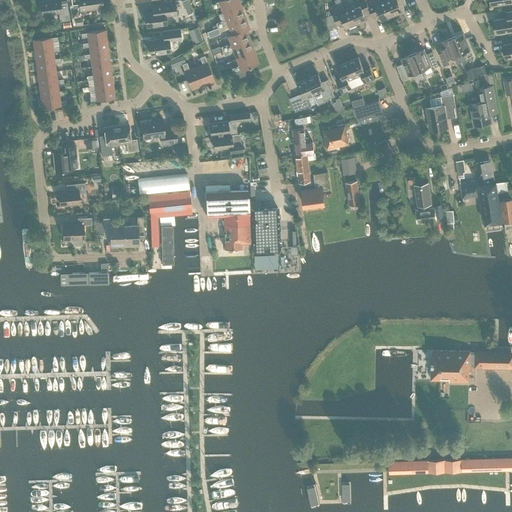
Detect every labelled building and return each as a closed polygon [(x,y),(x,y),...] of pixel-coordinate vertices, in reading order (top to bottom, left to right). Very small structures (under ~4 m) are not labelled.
[(69,20),(67,2),(60,3),(59,0),(51,0),(41,2),(42,15),(58,13),(59,21),(69,20)] [(102,1),(101,0),(71,0),(72,4),(79,3),(80,10),(102,7),(101,1),(102,1)] [(184,0),(182,1),(185,8),(191,6),(188,0),(184,0)] [(220,6),(222,13),(240,6),(238,0),(220,0),(218,1),(211,4),(213,9),(220,6)] [(363,12),(369,10),(366,2),(365,0),(352,0),(354,5),(349,8),(356,25),(367,20),(363,12)] [(383,0),(379,2),(378,0),(371,0),(366,2),(369,10),(373,18),(379,15),(381,21),(392,17),(385,0),(383,0)] [(385,0),(392,17),(402,12),(399,4),(405,2),(407,7),(408,7),(404,0),(385,0)] [(176,14),(174,2),(151,6),(152,13),(145,14),(146,27),(166,24),(165,16),(176,14)] [(217,28),(244,17),(240,6),(222,13),(226,21),(224,22),(222,21),(216,23),(217,28)] [(345,29),(356,25),(349,8),(343,10),(342,6),(331,10),(337,26),(343,23),(345,29)] [(511,31),(511,11),(506,12),(507,18),(493,20),(495,34),(511,31)] [(228,26),(231,35),(245,30),(249,29),(244,17),(217,28),(219,32),(225,30),(225,29),(226,27),(228,26)] [(188,30),(193,44),(203,40),(198,27),(188,30)] [(181,39),(179,29),(162,31),(163,39),(148,41),(150,55),(170,52),(168,41),(181,39)] [(81,38),(87,37),(88,42),(88,44),(107,41),(105,30),(87,32),(87,33),(81,33),(81,38)] [(220,47),(222,52),(230,49),(231,48),(249,41),(245,30),(231,35),(227,36),(231,45),(229,46),(227,45),(226,44),(220,47)] [(452,39),(452,38),(462,62),(466,60),(463,53),(470,50),(463,33),(455,36),(455,37),(452,39)] [(51,37),(32,40),(34,51),(53,48),(52,47),(52,42),(58,41),(57,37),(51,37)] [(457,64),(462,62),(452,38),(451,38),(452,39),(449,40),(448,39),(440,43),(442,48),(437,50),(442,62),(454,57),(457,64)] [(90,54),(90,55),(108,53),(107,41),(88,44),(88,42),(82,43),(83,47),(89,47),(90,54)] [(230,49),(222,52),(224,56),(230,53),(231,51),(232,50),(233,50),(236,59),(254,52),(249,41),(231,48),(230,49)] [(511,57),(511,43),(503,45),(505,59),(511,57)] [(58,46),(52,47),(53,48),(34,51),(36,62),(54,60),(54,59),(53,52),(59,51),(58,46)] [(413,54),(412,54),(422,78),(427,76),(426,75),(433,72),(431,69),(438,66),(432,52),(426,54),(424,49),(423,50),(416,53),(413,55),(413,54)] [(240,70),(258,63),(254,52),(236,59),(238,65),(231,68),(233,73),(240,70)] [(84,59),(90,58),(91,66),(110,64),(108,53),(90,55),(90,54),(84,54),(84,59)] [(403,64),(396,66),(402,81),(409,78),(408,76),(415,73),(418,80),(422,78),(412,54),(412,55),(409,56),(401,59),(403,64)] [(199,57),(202,64),(196,67),(203,85),(214,81),(207,62),(207,63),(204,55),(199,57)] [(182,63),(180,57),(169,61),(172,67),(182,63)] [(364,83),(374,79),(370,68),(364,70),(358,57),(348,62),(358,85),(364,83)] [(54,60),(36,62),(37,74),(56,71),(55,63),(61,62),(60,58),(54,59),(54,60)] [(184,71),(191,89),(203,85),(196,67),(189,69),(186,62),(182,64),(184,71)] [(351,88),(358,85),(348,62),(337,66),(342,80),(337,82),(341,93),(351,88)] [(93,78),(112,75),(110,64),(91,66),(93,75),(87,76),(87,80),(93,79),(93,78)] [(476,67),(465,71),(468,80),(479,76),(476,68),(476,67)] [(63,79),(57,80),(56,71),(37,74),(39,85),(57,83),(58,84),(63,83),(63,79)] [(484,75),(486,85),(494,83),(493,73),(484,75)] [(318,74),(307,79),(314,95),(317,103),(318,104),(325,102),(324,100),(328,98),(334,96),(329,85),(327,80),(321,82),(318,74)] [(113,87),(112,75),(93,78),(93,79),(94,86),(88,87),(89,91),(95,90),(95,89),(113,87)] [(302,97),(296,99),(301,110),(311,105),(317,103),(314,95),(307,79),(296,83),(301,94),(302,97)] [(58,91),(58,84),(57,83),(39,85),(40,97),(59,94),(59,95),(65,95),(64,90),(58,91)] [(481,102),(471,104),(475,126),(490,123),(489,114),(498,112),(496,100),(495,100),(492,86),(488,86),(478,88),(481,102)] [(96,101),(115,98),(113,87),(95,89),(95,90),(95,96),(89,97),(90,101),(96,100),(96,101)] [(453,87),(440,92),(441,97),(453,95),(453,96),(455,96),(453,87)] [(60,101),(59,95),(59,94),(40,97),(42,108),(60,105),(66,104),(66,100),(60,101)] [(427,110),(430,130),(447,127),(444,110),(456,108),(453,96),(453,95),(441,97),(443,107),(427,110)] [(370,103),(352,108),(354,117),(355,116),(370,112),(369,109),(381,105),(379,100),(370,103)] [(229,115),(230,122),(249,120),(248,113),(229,115)] [(309,115),(298,118),(299,124),(310,122),(309,115)] [(164,131),(162,119),(153,120),(153,122),(141,124),(143,138),(160,135),(161,144),(176,142),(174,129),(164,131)] [(209,124),(211,136),(229,133),(227,121),(209,124)] [(130,140),(128,124),(116,125),(118,144),(126,143),(127,152),(138,151),(136,139),(130,140)] [(323,129),(327,148),(349,143),(345,124),(323,129)] [(112,154),(111,145),(118,144),(116,125),(103,127),(106,143),(100,144),(101,156),(112,154)] [(292,130),(295,156),(307,154),(314,153),(312,142),(309,142),(309,137),(305,138),(304,129),(292,130)] [(243,151),(242,143),(241,144),(240,134),(213,137),(214,149),(229,147),(230,153),(243,151)] [(86,149),(96,148),(95,140),(85,141),(86,149)] [(392,149),(388,142),(377,149),(381,155),(392,149)] [(68,159),(76,158),(75,150),(75,144),(57,146),(57,152),(53,153),(55,173),(69,171),(68,159)] [(175,156),(186,155),(185,145),(174,146),(175,156)] [(299,183),(310,182),(307,154),(295,156),(299,183)] [(341,159),(343,175),(356,173),(354,157),(341,159)] [(496,183),(496,182),(489,183),(487,175),(493,174),(492,167),(489,167),(488,161),(476,163),(478,179),(460,182),(462,198),(481,196),(484,222),(501,220),(497,193),(508,192),(507,182),(496,183)] [(457,164),(459,178),(465,178),(463,163),(457,164)] [(324,204),(322,191),(328,190),(325,173),(313,174),(315,188),(302,190),(304,207),(324,204)] [(346,183),(349,204),(360,203),(357,181),(346,183)] [(80,203),(79,193),(86,193),(84,183),(70,184),(71,191),(58,193),(60,205),(80,203)] [(419,184),(414,185),(417,206),(418,210),(415,210),(417,223),(436,220),(435,215),(438,215),(438,217),(444,216),(442,204),(436,205),(437,208),(434,208),(429,208),(428,204),(431,204),(428,183),(419,184)] [(189,190),(147,195),(149,214),(191,210),(189,190)] [(241,243),(250,243),(248,195),(248,190),(205,192),(205,197),(206,217),(223,216),(224,249),(242,248),(241,243)] [(511,198),(501,200),(504,222),(511,220),(511,198)] [(252,249),(279,249),(278,211),(266,211),(266,209),(251,209),(252,249)] [(453,210),(446,211),(447,224),(454,223),(453,210)] [(137,225),(123,225),(124,245),(138,245),(138,235),(144,235),(143,217),(137,217),(137,225)] [(84,239),(83,225),(91,225),(91,218),(77,218),(77,219),(78,219),(78,225),(62,226),(63,240),(72,239),(73,243),(75,245),(81,245),(83,243),(82,239),(84,239)] [(110,246),(124,245),(123,225),(110,226),(109,218),(102,218),(103,237),(109,236),(110,246)] [(147,274),(114,276),(114,283),(148,281),(147,274)] [(106,276),(63,277),(63,286),(106,285),(108,282),(108,278),(106,276)] [(511,368),(511,352),(475,351),(470,351),(431,350),(430,380),(449,380),(449,382),(469,382),(469,372),(470,372),(470,367),(475,367),(511,368)] [(511,469),(511,458),(461,460),(461,472),(511,471),(511,470),(511,469)] [(429,473),(428,460),(389,462),(389,475),(429,473)] [(429,473),(445,473),(444,460),(428,460),(429,473)] [(445,473),(461,472),(461,460),(444,460),(445,473)]
